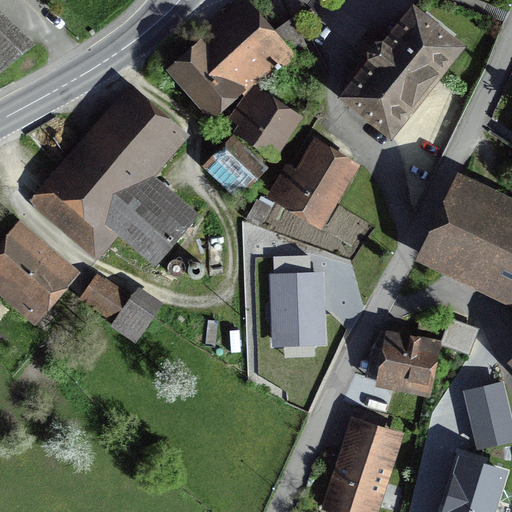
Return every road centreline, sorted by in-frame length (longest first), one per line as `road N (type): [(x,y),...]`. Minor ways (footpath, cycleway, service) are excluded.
road 1 (residential): [(277,511),(511,31)]
road 2 (primary): [(0,120),(133,43),(179,0)]
